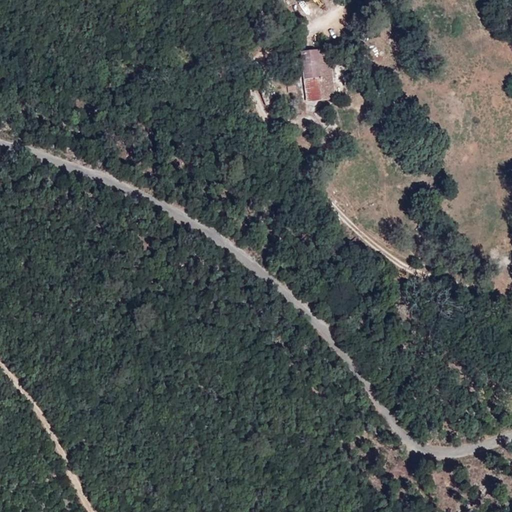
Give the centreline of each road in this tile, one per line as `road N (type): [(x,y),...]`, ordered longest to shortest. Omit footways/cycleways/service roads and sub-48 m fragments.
road 1 (unclassified): [(0,141),(81,162),(159,197),(244,254),(305,306),(412,437),(435,452),(467,454),(511,439)]
road 2 (track): [(87,511),(56,448),(0,372)]
